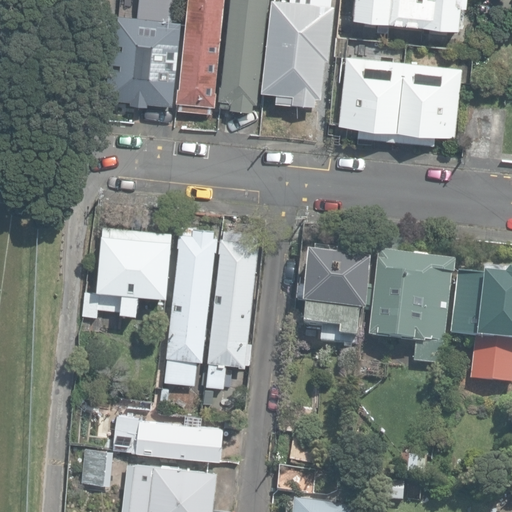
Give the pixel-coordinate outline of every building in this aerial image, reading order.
[(132,104),(149,106),(150,103),(173,105),(183,12),(158,9),(157,18),(138,16),(139,0),(120,0),(119,13),(116,13),(107,98),(132,101),(132,104)] [(181,109),(214,112),(214,106),(217,106),(219,91),(216,90),(225,0),(191,0),(183,88),(180,88),(178,102),(181,102),(181,109)] [(232,108),(253,111),(254,103),(258,103),(269,0),(233,0),(224,84),(222,84),(221,99),(233,101),(232,108)] [(276,102),(316,106),(317,97),(322,97),(326,59),(330,59),(336,5),(330,4),(330,0),(291,0),(291,1),(282,0),(273,0),(264,83),(264,91),(277,92),(276,102)] [(356,0),(354,18),(459,29),(462,0),(356,0)] [(357,137),(434,144),(435,134),(456,136),(462,67),(347,55),(340,124),(358,126),(357,137)] [(164,380),(196,384),(198,360),(203,361),(214,250),(217,251),(219,236),(215,236),(216,228),(183,224),(182,233),(180,232),(164,380)] [(413,360),(442,363),(444,349),(444,346),(453,274),(455,275),(457,262),(404,256),(407,233),(386,230),(384,253),(380,252),(370,337),(415,342),(413,360)] [(84,315),(109,317),(110,308),(138,311),(139,292),(169,294),(173,238),(104,232),(99,284),(87,283),(84,315)] [(207,385),(225,387),(228,365),(246,367),(259,241),(222,238),(207,385)] [(337,257),(337,250),(315,248),(314,255),(308,255),(303,306),(306,307),(304,325),(323,327),(321,342),(356,346),(360,311),(365,311),(371,260),(337,257)] [(485,273),(460,272),(453,335),(476,339),(473,380),(511,384),(511,266),(486,265),(485,273)] [(346,373),(359,374),(360,357),(347,356),(346,373)] [(281,432),(310,435),(312,409),(284,406),(281,432)] [(221,459),(221,460),(225,428),(143,419),(143,416),(118,414),(114,448),(221,459)] [(291,461),(316,465),(320,441),(295,436),(291,461)] [(85,483),(106,484),(109,444),(88,443),(85,483)] [(401,474),(426,476),(427,457),(402,455),(401,474)] [(232,511),(233,510),(214,507),(218,471),(136,462),(130,511),(232,511)] [(277,490),(313,493),(315,469),(279,466),(277,490)] [(380,500),(402,502),(405,479),(382,476),(380,500)] [(351,511),(352,508),(296,502),(295,511),(351,511)]
